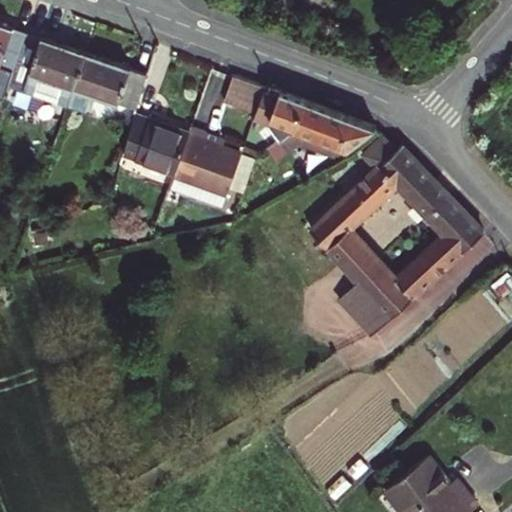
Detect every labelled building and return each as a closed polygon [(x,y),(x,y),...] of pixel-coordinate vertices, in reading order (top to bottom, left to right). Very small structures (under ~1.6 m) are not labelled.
[(0,67),(11,72),(26,30),(0,21),(0,67)] [(74,86),(87,51),(26,30),(11,72),(7,84),(67,105),(74,86)] [(136,107),(146,71),(87,51),(74,86),(67,105),(84,111),(90,107),(96,93),(136,107)] [(255,110),(265,85),(232,72),(223,98),(255,110)] [(304,97),(265,83),(265,85),(253,118),(268,123),(280,140),(281,141),(299,128),(294,125),(304,97)] [(348,144),(373,123),(304,97),(294,125),(299,128),(281,141),(280,140),(262,152),(270,163),(287,152),(291,150),(303,141),(312,144),(314,145),(334,152),(338,141),(348,144)] [(135,112),(124,151),(176,170),(189,133),(135,112)] [(176,170),(173,179),(225,198),(236,169),(250,174),(256,157),(203,138),(205,132),(191,126),(189,133),(176,170)] [(376,167),(359,184),(350,175),(301,223),(395,318),(482,232),(399,147),(394,151),(382,139),(380,139),(363,155),(376,167)] [(474,511),(480,506),(456,478),(451,482),(428,456),(383,494),(398,511),(474,511)]
